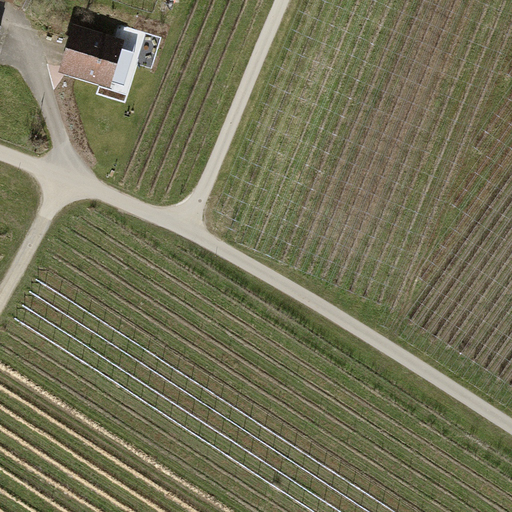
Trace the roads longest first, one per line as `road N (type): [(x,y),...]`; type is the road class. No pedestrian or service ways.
road 1 (unclassified): [(0,151),(185,228),(511,428)]
road 2 (unknown): [(71,176),(0,13)]
road 3 (track): [(71,176),(0,306)]
